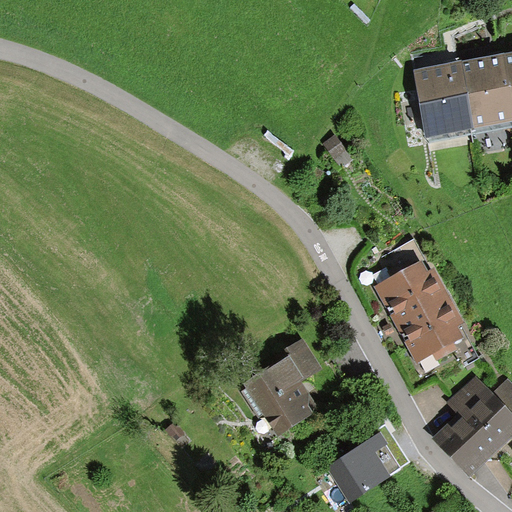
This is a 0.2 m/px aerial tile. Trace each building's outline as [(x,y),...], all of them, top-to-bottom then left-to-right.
[(511,52),(502,54),(511,110),(511,52)] [(460,62),(472,131),(511,123),(511,110),(502,54),(460,62)] [(460,62),(416,69),(428,138),(472,131),(460,62)] [(416,262),(372,287),(414,362),(459,337),(416,262)] [(285,357),(243,384),(277,436),(319,409),(301,382),(322,368),(303,339),(282,352),(285,357)] [(457,413),(431,438),(469,478),(511,437),(511,384),(508,380),(493,395),(477,377),(449,404),(457,413)] [(388,426),(326,467),(351,505),(412,463),(388,426)]
